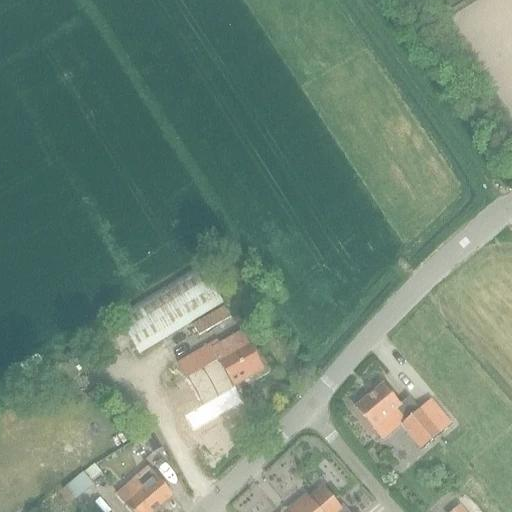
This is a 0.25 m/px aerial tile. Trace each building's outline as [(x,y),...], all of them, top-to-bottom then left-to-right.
[(200,266),(116,316),(139,354),(223,303),(200,266)] [(193,326),(199,336),(230,317),(224,307),(193,326)] [(208,346),(176,364),(199,402),(182,412),(192,431),(242,403),(233,387),(263,369),(241,332),(210,349),(208,346)] [(430,400),(418,409),(408,397),(399,404),(382,384),(354,407),(381,440),(400,425),(420,451),(451,426),(430,400)] [(142,434),(152,453),(161,448),(151,430),(142,434)] [(115,493),(131,511),(151,511),(172,495),(147,466),(115,493)] [(82,473),(64,488),(73,501),(92,485),(82,473)] [(347,511),(342,506),(339,508),(322,488),(308,500),(305,497),(292,508),(291,507),(285,511),(347,511)]
